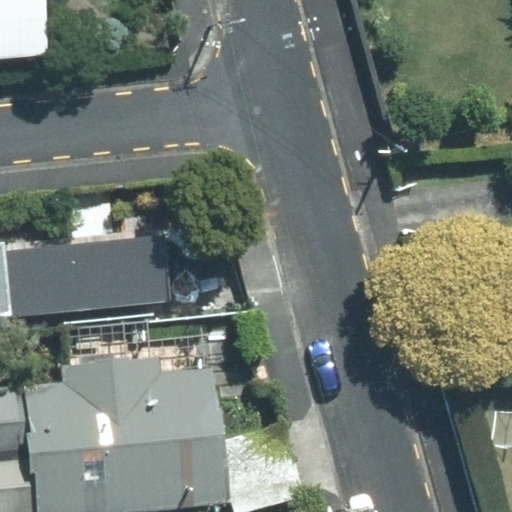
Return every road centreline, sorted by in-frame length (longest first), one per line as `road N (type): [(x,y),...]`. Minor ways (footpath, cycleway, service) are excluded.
road 1 (residential): [(392,511),(281,100)]
road 2 (residential): [(281,100),(0,132)]
